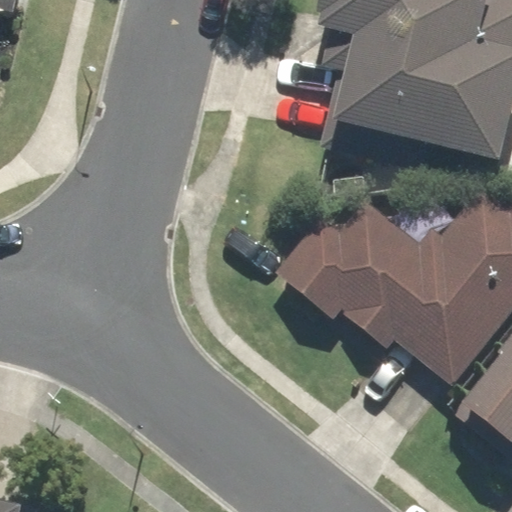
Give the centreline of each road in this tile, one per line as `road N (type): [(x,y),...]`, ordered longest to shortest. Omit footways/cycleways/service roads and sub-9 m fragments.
road 1 (residential): [(169,0),(86,333)]
road 2 (residential): [(86,333),(326,511)]
